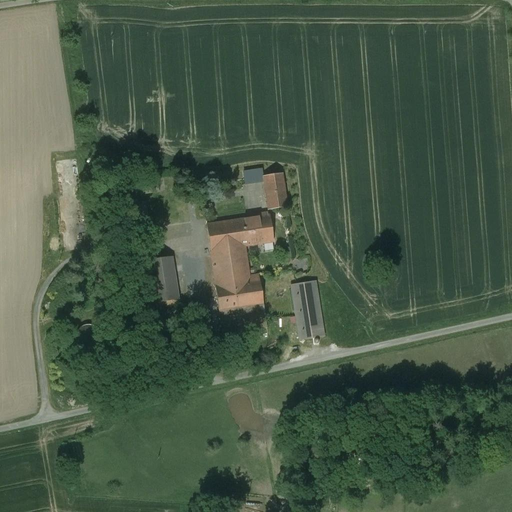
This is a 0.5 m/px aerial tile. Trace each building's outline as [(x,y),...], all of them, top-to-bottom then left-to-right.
[(157,175),(143,177),(145,194),(159,192),(157,175)] [(283,175),(264,177),(268,210),(286,207),(283,175)] [(138,203),(126,204),(131,237),(143,235),(138,203)] [(207,224),(210,251),(245,247),(273,242),(269,215),(207,224)] [(249,276),(245,247),(210,251),(221,334),(267,327),(258,274),(249,276)] [(173,256),(146,261),(155,307),(179,304),(173,256)] [(315,282),(291,285),(299,340),(324,336),(315,282)] [(335,488),(317,489),(318,499),(335,497),(335,488)]
